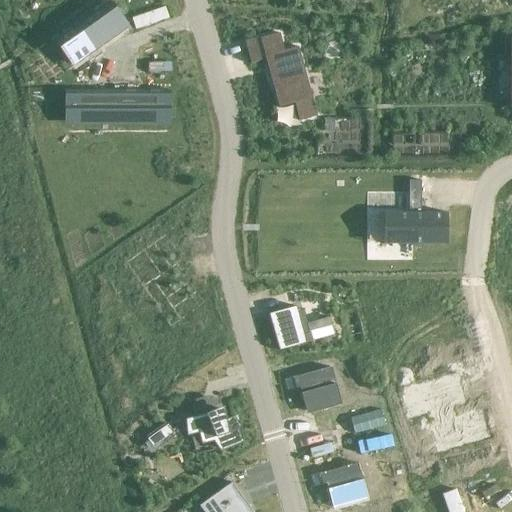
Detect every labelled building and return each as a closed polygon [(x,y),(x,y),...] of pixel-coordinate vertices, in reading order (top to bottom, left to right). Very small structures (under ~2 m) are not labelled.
[(111,1),(54,42),(54,43),(57,41),(73,65),(126,28),(109,4),(111,2),(111,1)] [(279,34),(260,39),(265,58),(266,58),(279,106),(278,106),(278,108),(294,104),(299,121),(317,117),(316,114),(315,115),(301,64),(302,63),(298,47),(284,51),(279,34)] [(255,38),(246,41),(251,60),(261,58),(255,38)] [(170,90),(64,90),(64,91),(66,91),(66,99),(67,99),(67,114),(91,114),(91,122),(132,122),(132,123),(151,123),(151,122),(167,122),(167,110),(167,102),(167,91),(170,91),(170,90)] [(384,243),(382,243),(382,245),(446,245),(446,243),(444,243),(444,214),(446,214),(446,213),(420,213),(420,181),(408,181),(408,213),(382,213),(382,214),(384,214),(384,243)] [(166,233),(123,263),(142,290),(152,283),(180,323),(207,304),(179,264),(184,260),(166,233)] [(436,299),(408,305),(414,333),(441,328),(436,299)] [(268,314),(278,351),(306,343),(295,307),(268,314)] [(327,325),(308,330),(311,342),(331,336),(327,325)] [(331,367),(283,380),(287,391),(301,387),(303,392),(300,393),(305,412),(341,402),(331,367)] [(450,378),(401,392),(401,393),(404,393),(410,414),(407,415),(408,416),(435,409),(439,424),(425,428),(426,429),(428,429),(434,450),(431,451),(432,452),(481,439),(481,437),(478,438),(472,417),(475,416),(474,414),(447,422),(443,406),(457,402),(456,401),(454,402),(448,381),(451,380),(450,378)] [(221,409),(185,420),(189,432),(200,429),(203,441),(215,438),(218,449),(243,442),(236,418),(224,421),(221,409)] [(165,420),(144,434),(152,445),(173,431),(165,420)] [(358,463),(310,476),(313,488),(328,483),(330,489),(327,489),(332,508),(368,498),(358,463)] [(252,511),(232,483),(200,506),(204,511),(252,511)] [(494,486),(487,493),(492,499),(499,493),(494,486)]
